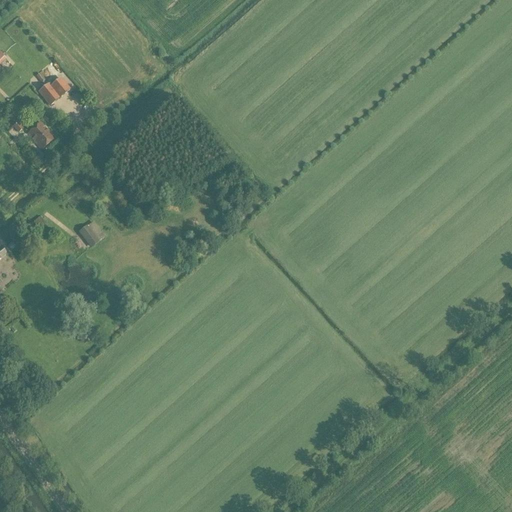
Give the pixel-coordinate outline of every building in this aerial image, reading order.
[(40,74),(36,77),(42,84),(45,81),(40,74)] [(48,85),(38,93),(50,107),(71,90),(62,79),(51,87),(48,85)] [(18,133),(23,129),(18,123),(13,127),(18,133)] [(41,151),(55,139),(41,123),(27,135),(41,151)] [(38,231),(45,225),(44,224),(45,224),(40,217),(19,234),(23,237),(27,235),(28,237),(37,230),(38,231)] [(91,249),(99,243),(99,242),(107,237),(95,221),(79,234),(91,249)]
